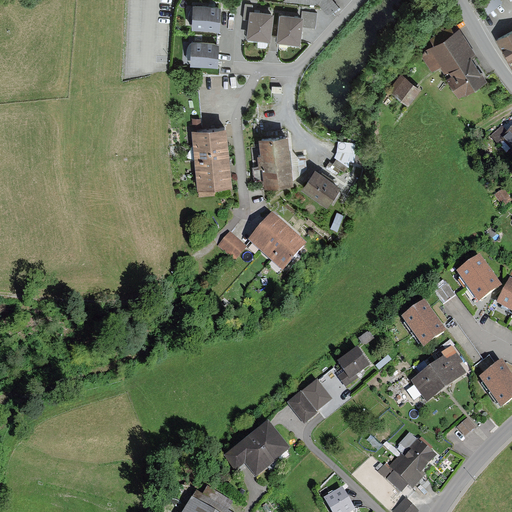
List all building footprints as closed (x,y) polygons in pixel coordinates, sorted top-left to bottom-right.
[(328,16),(339,7),(332,0),(284,0),(283,2),(319,5),(328,16)] [(250,8),(252,9),(253,3),(245,2),(243,18),(249,19),(250,8)] [(221,4),(193,3),(192,27),(220,28),(221,4)] [(272,34),(274,11),(252,9),(250,8),(249,19),(247,37),(269,39),(271,39),(272,34)] [(302,11),(301,17),(303,17),(302,28),(316,30),(318,13),(302,11)] [(302,28),(303,17),(301,17),(279,15),(277,38),(276,42),(278,42),(300,45),(302,28)] [(447,76),(459,95),(463,93),(464,94),(487,78),(473,55),(477,53),(459,27),(454,30),(450,24),(430,37),(434,43),(426,49),(422,56),(432,71),(441,66),(445,73),(448,71),(449,74),(447,76)] [(511,29),(496,38),(511,67),(511,29)] [(276,42),(277,38),(272,34),(271,39),(269,39),(268,49),(277,50),(278,42),(276,42)] [(218,64),(219,40),(192,39),(190,63),(218,64)] [(389,89),(409,104),(421,88),(401,73),(389,89)] [(202,116),(192,117),(193,128),(192,128),(198,189),(199,188),(200,196),(216,194),(215,187),(232,185),(226,124),(203,126),(202,116)] [(511,118),(491,137),(499,146),(504,142),(511,150),(511,118)] [(364,128),(355,126),(352,135),(361,137),(364,128)] [(289,133),(259,136),(261,154),(258,154),(259,166),(262,166),(265,186),(294,182),(294,180),(289,135),(289,133)] [(293,135),(289,135),(294,180),(300,175),(298,155),(293,150),(292,147),(294,146),(293,135)] [(357,143),(338,140),(337,152),(345,153),(351,153),(355,153),(357,143)] [(351,153),(345,153),(339,159),(349,165),(350,160),(351,153)] [(355,153),(351,153),(350,160),(363,163),(362,154),(355,153)] [(306,154),(298,155),(300,175),(307,169),(306,154)] [(339,159),(337,157),(333,163),(330,161),(326,167),(337,175),(341,169),(345,171),(349,165),(339,159)] [(315,167),(301,188),(327,206),(342,185),(333,179),(334,178),(325,172),(324,173),(315,167)] [(510,197),(504,189),(495,195),(501,204),(510,197)] [(344,214),(337,211),(330,228),(338,231),(344,214)] [(307,246),(272,215),(248,242),(283,273),(307,246)] [(236,261),(248,248),(230,232),(218,246),(236,261)] [(499,287),(479,259),(459,273),(478,301),(499,287)] [(498,306),(511,312),(511,281),(511,280),(498,306)] [(455,296),(447,284),(435,293),(443,304),(455,296)] [(406,319),(427,349),(447,336),(427,305),(406,319)] [(371,367),(358,349),(337,363),(344,372),(338,377),(346,389),(359,379),(357,377),(371,367)] [(411,381),(427,403),(466,375),(451,353),(411,381)] [(483,380),(505,410),(511,404),(511,376),(504,365),(483,380)] [(317,381),(302,393),(318,412),(333,400),(317,381)] [(288,404),(305,425),(318,414),(301,393),(288,404)] [(473,427),(467,419),(457,427),(463,435),(473,427)] [(256,477),(291,450),(268,423),(224,458),(235,473),(246,465),(256,477)] [(422,473),(437,457),(418,440),(406,453),(405,451),(390,467),(395,472),(388,479),(402,493),(409,486),(413,490),(426,476),(422,473)] [(197,491),(183,511),(227,511),(228,511),(233,503),(205,486),(201,493),(197,491)] [(343,488),(324,499),(331,511),(354,511),(356,511),(343,488)] [(393,511),(419,511),(406,498),(393,511)]
